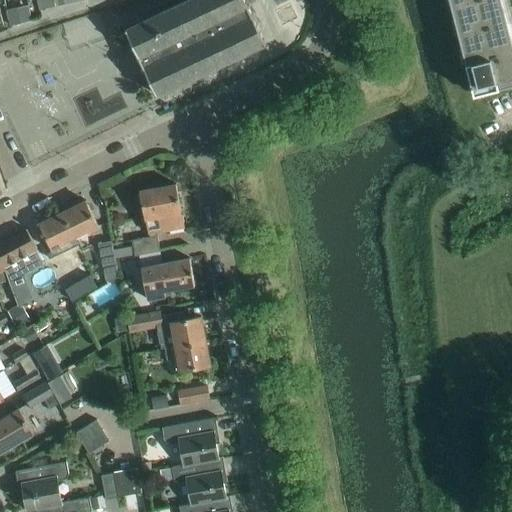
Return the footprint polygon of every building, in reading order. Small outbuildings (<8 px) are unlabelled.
[(37,0),(40,10),(53,6),(55,6),(53,0),(37,0)] [(156,94),(266,42),(245,0),(183,0),(125,28),(147,76),(156,94)] [(511,0),(456,0),(457,1),(450,2),(455,21),(461,19),(464,30),(458,31),(462,50),(469,48),(472,59),(465,60),(465,62),(473,93),(475,93),(475,91),(474,91),(473,86),(484,84),(485,90),(498,87),(498,86),(511,82),(511,41),(501,0),(511,0)] [(23,5),(6,9),(9,24),(26,21),(23,5)] [(139,189),(140,193),(136,195),(138,202),(142,203),(145,220),(148,233),(150,232),(151,236),(155,235),(155,231),(165,229),(184,226),(182,211),(181,211),(175,183),(139,189)] [(88,232),(99,227),(85,199),(62,211),(72,235),(87,228),(88,232)] [(56,274),(66,269),(60,257),(66,254),(61,245),(62,245),(60,241),(72,235),(62,211),(39,222),(52,249),(46,252),(56,274)] [(36,248),(26,228),(0,242),(0,269),(3,269),(7,281),(8,280),(9,282),(43,263),(35,248),(36,248)] [(134,255),(138,255),(138,254),(160,250),(157,234),(155,235),(151,236),(131,239),(134,255)] [(232,234),(222,237),(227,257),(236,255),(232,234)] [(115,257),(113,248),(111,240),(98,243),(105,280),(119,277),(115,257)] [(115,257),(133,254),(131,245),(113,248),(115,257)] [(162,262),(160,250),(138,254),(138,255),(146,298),(171,294),(170,288),(194,284),(189,257),(162,262)] [(64,292),(50,300),(57,311),(71,303),(64,292)] [(160,315),(159,310),(128,316),(130,330),(157,325),(161,347),(164,347),(164,348),(205,340),(200,315),(183,319),(182,311),(160,315)] [(33,326),(22,332),(27,341),(38,334),(33,326)] [(210,363),(205,340),(164,348),(166,359),(174,357),(176,369),(210,363)] [(29,383),(40,377),(35,368),(24,375),(29,383)] [(59,374),(47,381),(59,402),(60,403),(72,396),(59,374)] [(18,390),(29,383),(24,375),(13,381),(18,390)] [(59,402),(47,381),(47,380),(21,395),(29,408),(44,399),(49,408),(59,402)] [(179,402),(207,397),(205,385),(177,391),(179,402)] [(0,451),(15,442),(34,431),(20,406),(0,418),(0,451)] [(217,433),(215,416),(195,420),(161,426),(164,439),(169,442),(179,440),(183,462),(174,464),(174,465),(218,457),(214,435),(216,435),(217,433)] [(81,441),(102,429),(96,418),(75,431),(81,441)] [(87,452),(89,451),(108,439),(102,429),(81,441),(87,452)] [(225,472),(222,456),(218,457),(174,465),(174,464),(171,465),(173,478),(178,481),(187,479),(191,502),(225,496),(221,474),(223,474),(225,472)] [(60,503),(60,502),(56,480),(64,478),(68,473),(65,459),(35,466),(15,470),(18,486),(20,487),(23,487),(27,510),(36,508),(36,507),(60,503)] [(128,494),(140,491),(136,467),(124,470),(128,494)] [(117,496),(128,494),(124,470),(112,472),(117,496)] [(105,498),(117,496),(112,472),(100,474),(105,498)] [(103,494),(88,497),(90,509),(105,507),(103,494)] [(231,511),(232,511),(230,495),(225,496),(191,502),(178,504),(179,511),(231,511)] [(88,511),(90,509),(88,497),(60,502),(60,503),(36,507),(36,508),(37,511),(88,511)]
